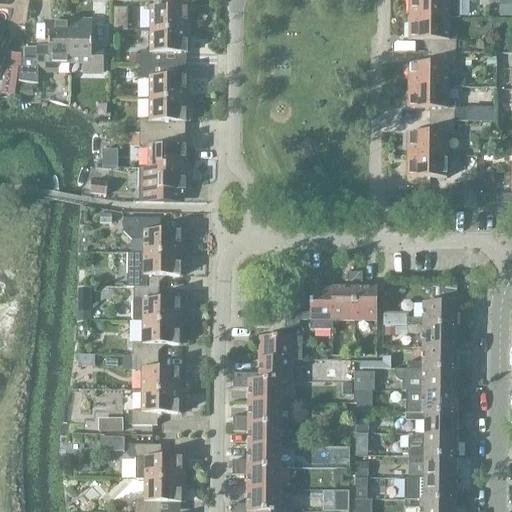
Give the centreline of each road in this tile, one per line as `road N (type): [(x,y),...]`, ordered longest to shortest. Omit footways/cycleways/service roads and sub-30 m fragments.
road 1 (residential): [(256,241),(233,250),(226,264),(217,511)]
road 2 (residential): [(256,241),(253,183),(234,161),(236,0)]
road 3 (residential): [(375,240),(381,0)]
road 4 (residential): [(496,511),(501,307),(511,277)]
road 5 (residential): [(511,265),(471,240),(375,240)]
